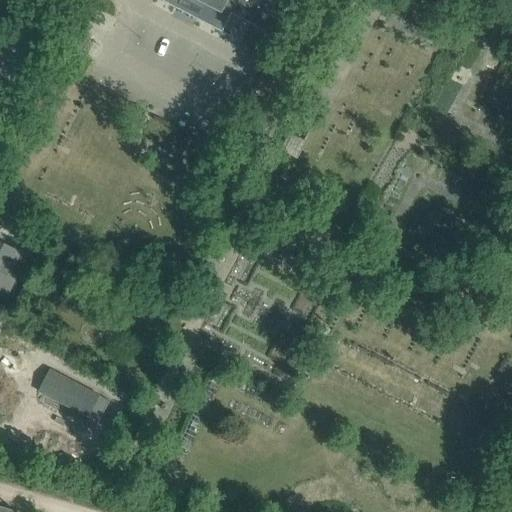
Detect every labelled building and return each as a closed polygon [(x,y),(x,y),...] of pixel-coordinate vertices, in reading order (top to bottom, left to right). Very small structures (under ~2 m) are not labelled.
[(163,0),(162,2),(176,9),(177,9),(178,6),(184,9),(184,10),(191,13),(192,14),(198,17),(196,19),(197,20),(222,33),(223,32),(232,14),(250,24),(272,35),(283,16),(284,16),(284,15),(283,15),(290,2),(285,0),(276,0),(275,2),(270,0),(163,0)] [(37,240),(30,252),(38,256),(44,244),(37,240)] [(0,289),(19,253),(0,242),(0,289)] [(5,298),(0,306),(0,309),(10,314),(15,304),(5,298)] [(99,396),(63,377),(50,370),(39,391),(88,417),(99,396)] [(100,420),(110,401),(100,396),(90,415),(100,420)]
